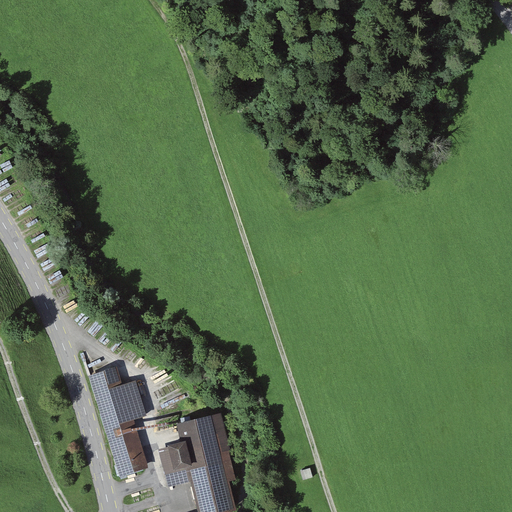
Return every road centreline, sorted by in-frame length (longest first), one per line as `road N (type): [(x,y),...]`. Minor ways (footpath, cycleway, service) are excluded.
road 1 (track): [(153,0),(189,71),(336,511)]
road 2 (secondary): [(0,217),(56,326),(109,511)]
road 3 (track): [(0,345),(69,511)]
